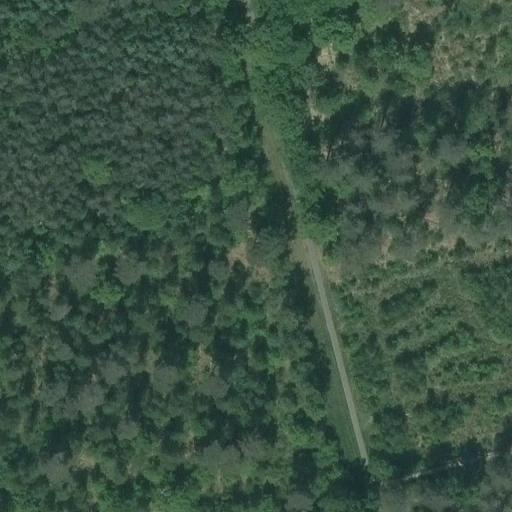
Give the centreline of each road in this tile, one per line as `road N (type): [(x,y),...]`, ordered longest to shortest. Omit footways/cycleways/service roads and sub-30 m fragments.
road 1 (track): [(359,511),(227,0)]
road 2 (track): [(511,454),(290,511)]
